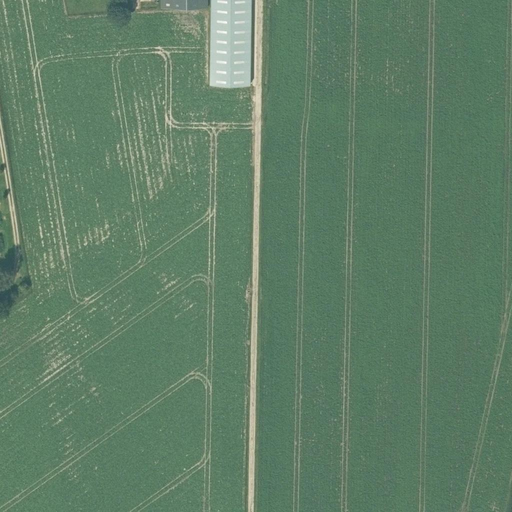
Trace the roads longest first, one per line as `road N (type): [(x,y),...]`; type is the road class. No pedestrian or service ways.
road 1 (track): [(260,0),(250,511)]
road 2 (track): [(0,147),(17,263),(0,289)]
